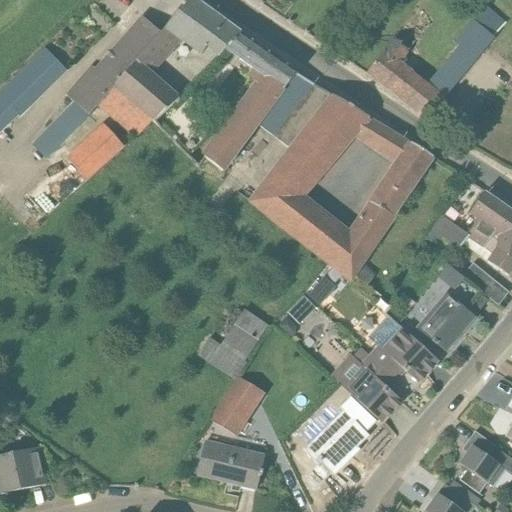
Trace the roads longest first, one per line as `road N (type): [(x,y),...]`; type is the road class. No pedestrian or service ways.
road 1 (residential): [(511,193),(222,0)]
road 2 (unclassified): [(362,511),(386,471),(511,324)]
